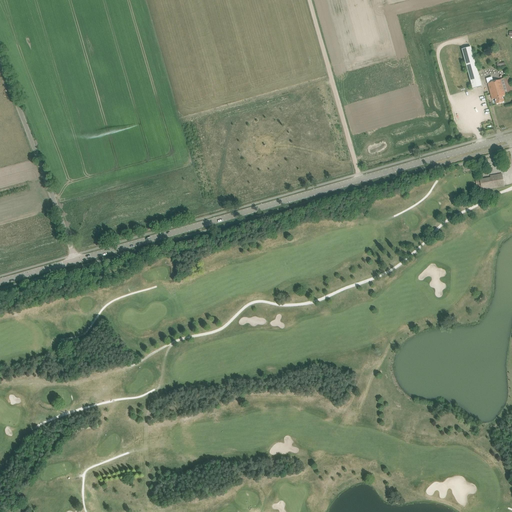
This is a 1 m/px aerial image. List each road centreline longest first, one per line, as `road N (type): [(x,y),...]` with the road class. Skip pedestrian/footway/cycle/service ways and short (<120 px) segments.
road 1 (tertiary): [(75,260),(511,136)]
road 2 (track): [(132,365),(221,328),(251,302),(315,301),(389,271),(443,222),(511,187)]
road 3 (unclassified): [(75,260),(0,57)]
road 4 (track): [(359,179),(309,0)]
